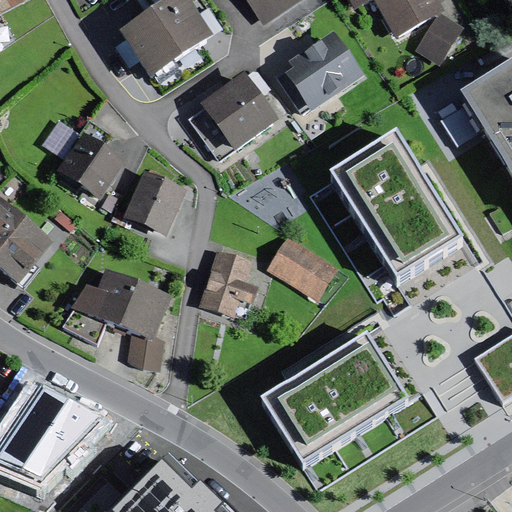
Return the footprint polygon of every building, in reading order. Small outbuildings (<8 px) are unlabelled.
[(24,0),(0,0),(0,13),(1,15),(25,2),(24,0)] [(135,0),(148,17),(120,35),(151,82),(214,37),(187,0),(135,0)] [(244,0),(264,27),(305,0),(244,0)] [(374,2),(395,41),(441,16),(445,14),(437,0),(348,0),(355,12),(374,2)] [(441,16),(416,53),(441,69),(465,30),(441,16)] [(293,72),(286,76),(310,115),(365,79),(334,34),(289,64),(293,72)] [(468,107),(442,123),(459,149),(483,133),(511,179),(511,64),(460,96),(468,107)] [(244,74),(202,107),(205,111),(190,122),(220,165),(279,123),(244,74)] [(100,203),(127,165),(105,149),(113,137),(90,123),(77,141),(79,143),(57,174),(100,203)] [(60,161),(78,138),(62,126),(44,149),(60,161)] [(396,134),(330,176),(397,284),(465,242),(396,134)] [(124,220),(166,239),(187,192),(144,174),(124,220)] [(330,190),(315,199),(343,242),(357,234),(330,190)] [(119,201),(110,195),(102,208),(112,215),(119,201)] [(0,200),(0,199),(0,272),(19,288),(55,245),(0,200)] [(286,240),(266,272),(318,304),(337,271),(286,240)] [(254,265),(218,254),(201,309),(235,320),(236,318),(246,321),(250,306),(254,307),(260,289),(248,284),(254,265)] [(87,286),(72,311),(74,312),(63,330),(99,348),(108,324),(134,333),(128,365),(144,371),(161,373),(165,342),(157,339),(173,298),(106,271),(98,291),(87,286)] [(317,494),(437,418),(381,326),(261,401),(317,494)] [(511,400),(511,336),(473,359),(503,406),(511,400)] [(96,401),(44,380),(31,412),(17,407),(4,443),(19,449),(13,463),(65,484),(96,401)] [(142,433),(65,511),(174,511),(148,485),(155,477),(170,459),(142,433)] [(191,511),(155,477),(148,485),(174,511),(191,511)]
